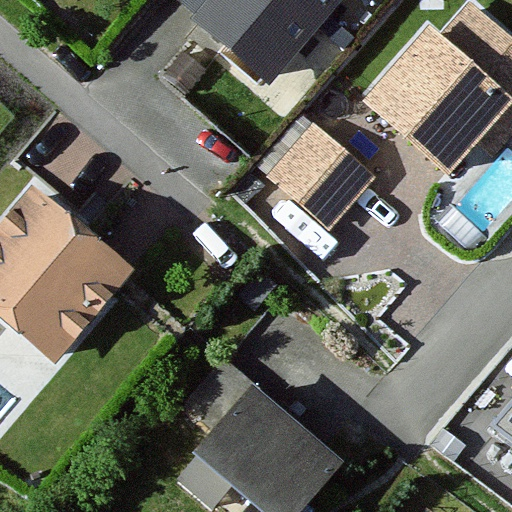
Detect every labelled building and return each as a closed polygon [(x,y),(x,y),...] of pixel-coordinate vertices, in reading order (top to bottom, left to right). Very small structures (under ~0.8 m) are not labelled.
[(177,0),(275,80),(324,20),(300,0),(177,0)] [(300,0),(324,20),(340,0),(300,0)] [(511,134),(511,40),(468,4),(441,35),(427,23),(360,102),(450,178),(481,142),(495,154),(511,134)] [(121,170),(56,119),(25,159),(89,210),(121,170)] [(373,167),(314,125),(275,178),(334,220),(373,167)] [(128,270),(32,189),(0,226),(0,304),(58,353),(128,270)] [(300,511),(340,464),(247,387),(186,461),(248,511),(300,511)]
